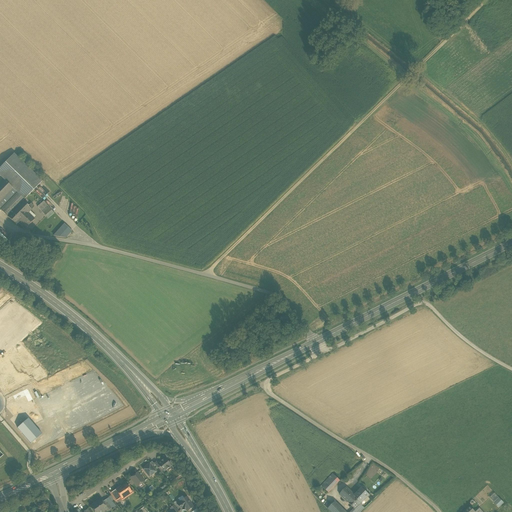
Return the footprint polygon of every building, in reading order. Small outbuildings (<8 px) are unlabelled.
[(0,176),(4,180),(13,189),(24,199),(24,200),(42,182),(14,154),(0,167),(0,176)] [(0,201),(13,189),(4,180),(0,184),(0,201)] [(7,217),(22,201),(24,199),(13,189),(0,201),(0,210),(7,217)] [(16,225),(19,222),(28,213),(30,211),(31,210),(28,207),(22,201),(7,217),(16,225)] [(43,201),(37,207),(45,216),(51,210),(43,201)] [(28,213),(19,222),(25,228),(34,220),(33,218),(28,213)] [(64,224),(54,236),(65,238),(71,231),(64,224)] [(164,458),(162,460),(158,464),(157,464),(160,467),(164,472),(171,466),(168,462),(164,458)] [(150,463),(143,468),(149,476),(156,471),(150,463)] [(137,473),(130,478),(137,487),(144,482),(137,473)] [(340,481),(333,474),(329,478),(336,485),(340,481)] [(336,485),(329,478),(321,486),(328,493),(336,485)] [(120,486),(115,489),(119,494),(117,496),(119,499),(123,496),(124,497),(127,495),(128,496),(132,493),(126,484),(121,487),(120,486)] [(355,495),(346,487),(339,494),(348,503),(355,496),(355,495)] [(362,488),(355,495),(355,496),(362,502),(369,495),(362,488)] [(115,489),(110,493),(116,501),(119,499),(117,496),(119,494),(115,489)] [(498,498),(494,493),(490,498),(494,502),(498,498)] [(355,496),(348,503),(355,509),(360,504),(362,502),(355,496)] [(186,498),(177,504),(181,510),(182,509),(183,510),(184,511),(186,510),(187,511),(193,507),(186,498)] [(112,508),(106,499),(102,502),(106,509),(107,511),(112,508)] [(100,500),(94,504),(93,503),(90,506),(94,511),(101,511),(106,509),(102,502),(100,500)] [(345,511),(335,502),(328,509),(331,511),(345,511)]
